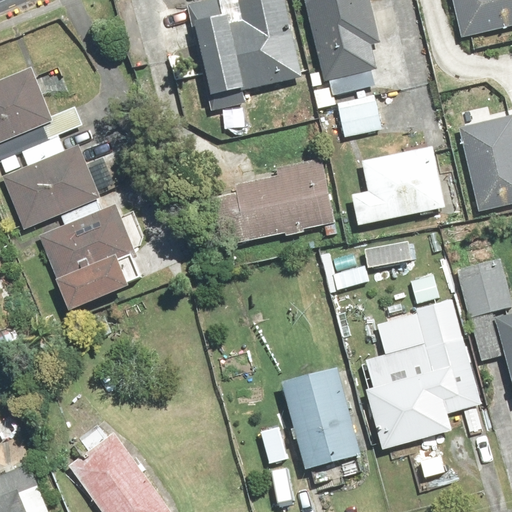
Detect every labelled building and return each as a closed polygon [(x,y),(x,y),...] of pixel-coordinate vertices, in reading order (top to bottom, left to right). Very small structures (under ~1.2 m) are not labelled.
[(285,0),(249,0),(181,14),(199,102),(302,81),(285,0)] [(367,0),(296,0),(321,102),(388,87),(367,0)] [(511,0),(459,0),(467,31),(511,20),(511,0)] [(37,89),(0,102),(0,171),(25,238),(33,235),(64,320),(148,289),(120,212),(101,218),(77,153),(96,146),(86,119),(52,131),(37,89)] [(342,107),(349,138),(386,130),(379,99),(342,107)] [(511,199),(511,115),(460,127),(479,207),(511,199)] [(366,195),(344,200),(353,236),(446,213),(431,150),(360,168),(366,195)] [(314,165),(207,202),(227,260),(334,222),(314,165)] [(367,246),(371,268),(416,261),(412,239),(367,246)] [(511,257),(455,272),(480,367),(498,362),(511,414),(511,413),(511,257)] [(336,272),(340,291),(372,285),(369,266),(336,272)] [(357,362),(380,454),(482,430),(449,294),(409,304),(420,347),(357,362)] [(336,378),(277,395),(301,481),(360,464),(336,378)] [(164,511),(106,434),(59,469),(91,511),(164,511)] [(43,511),(28,470),(0,480),(0,511),(43,511)]
